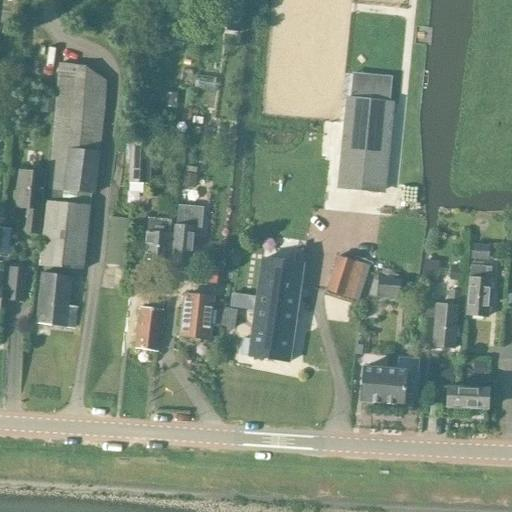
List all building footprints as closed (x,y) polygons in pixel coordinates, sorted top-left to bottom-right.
[(46,203),(39,267),(83,271),(89,207),(91,206),(92,195),(96,195),(105,110),(106,82),(84,68),(59,64),(46,203)] [(350,99),(341,188),(380,192),(389,102),(350,99)] [(167,137),(169,119),(134,116),(133,133),(167,137)] [(128,184),(150,185),(152,145),(130,144),(128,184)] [(18,171),(15,208),(27,210),(24,234),(40,236),(47,174),(18,171)] [(182,187),(195,189),(197,176),(184,175),(182,187)] [(151,213),(171,213),(173,213),(174,198),(151,198),(151,213)] [(176,215),(171,263),(190,265),(193,231),(201,232),(203,208),(177,206),(176,215)] [(105,265),(125,267),(130,221),(110,218),(105,265)] [(147,233),(144,266),(166,268),(170,221),(152,219),(148,219),(147,233)] [(0,255),(4,256),(7,257),(10,233),(0,231),(0,255)] [(472,245),(471,260),(488,261),(489,246),(472,245)] [(337,256),(327,291),(357,301),(362,284),(366,271),(368,266),(337,256)] [(243,339),(240,356),(249,357),(288,363),(301,277),(302,266),(262,261),(251,340),(243,339)] [(470,266),(466,316),(487,317),(491,268),(470,266)] [(199,267),(197,282),(217,284),(218,269),(199,267)] [(25,271),(24,271),(10,269),(7,301),(22,302),(25,271)] [(76,329),(78,310),(70,309),(73,280),(44,276),(38,325),(67,329),(67,328),(76,329)] [(376,299),(398,299),(399,282),(397,282),(397,280),(391,280),(391,278),(386,278),(386,277),(380,277),(380,276),(377,276),(376,299)] [(424,304),(422,317),(435,319),(432,347),(454,349),(458,307),(459,292),(448,291),(447,306),(436,305),(433,305),(424,304)] [(185,297),(181,338),(207,340),(208,327),(219,328),(220,310),(210,309),(211,299),(185,297)] [(220,328),(234,329),(236,308),(222,307),(220,328)] [(157,353),(157,352),(162,311),(140,308),(134,350),(157,353)] [(364,368),(361,402),(403,406),(403,404),(416,405),(418,386),(419,374),(417,373),(419,360),(398,358),(397,371),(364,368)] [(448,388),(447,408),(487,410),(488,390),(448,388)]
